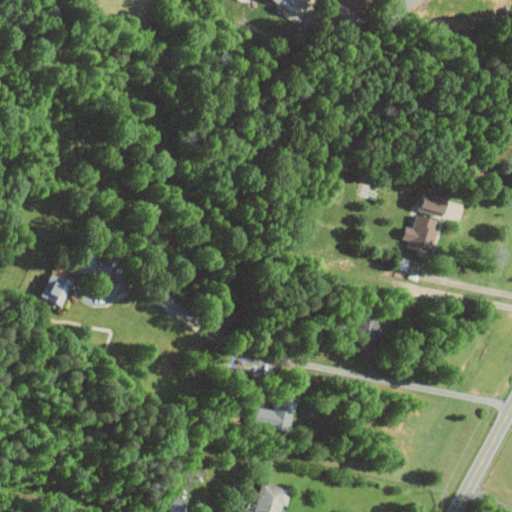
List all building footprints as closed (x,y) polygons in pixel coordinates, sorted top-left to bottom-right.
[(433,200),(407,195),(405,208),(431,213),(433,200)] [(406,228),(396,226),(394,237),(403,239),(402,246),(426,252),(433,220),(409,214),(406,228)] [(111,274),(111,266),(117,266),(117,258),(90,257),(90,261),(79,261),(78,273),(111,274)] [(62,305),(72,281),(49,272),(39,296),(62,305)] [(289,433),(298,398),(277,392),(271,411),(254,406),(250,422),(289,433)] [(281,511),(282,505),(288,506),(292,488),(263,482),(257,511),(281,511)]
